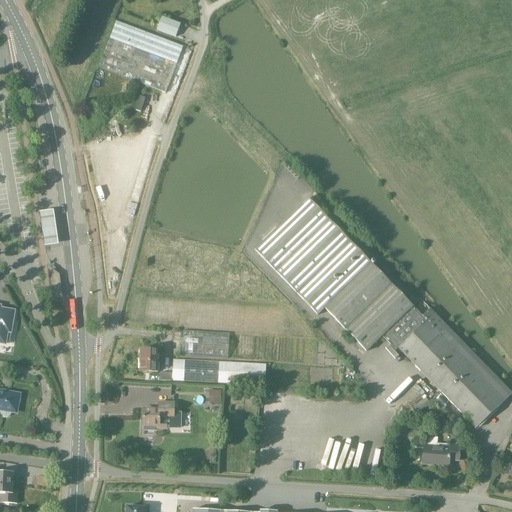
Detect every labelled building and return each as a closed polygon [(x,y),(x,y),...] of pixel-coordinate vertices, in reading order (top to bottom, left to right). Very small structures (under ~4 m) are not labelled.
[(162,18),(157,30),(118,15),(98,68),(166,93),(185,41),(176,37),(181,25),(162,18)] [(366,352),(382,336),(396,351),(399,348),(477,428),(511,394),(511,393),(430,309),(422,317),(308,199),(255,250),(317,315),(324,308),(366,352)] [(60,244),(55,208),(40,210),(45,246),(60,244)] [(49,276),(52,299),(63,297),(59,274),(49,276)] [(0,342),(5,343),(7,332),(10,332),(11,329),(12,329),(13,321),(12,321),(14,312),(12,311),(12,310),(5,309),(4,310),(3,310),(3,311),(0,310),(0,342)] [(156,372),(156,351),(158,351),(158,350),(140,350),(140,372),(158,372),(156,372)] [(266,365),(179,361),(173,360),(172,374),(160,373),(160,380),(265,386),(266,365)] [(9,394),(0,392),(0,409),(1,410),(1,411),(1,414),(3,416),(5,417),(8,417),(10,415),(11,413),(11,412),(16,412),(17,404),(19,403),(20,399),(18,397),(19,395),(17,395),(16,393),(11,392),(9,394)] [(174,404),(159,404),(159,410),(143,409),(143,425),(156,425),(156,428),(167,428),(167,417),(174,418),(174,404)] [(412,409),(406,414),(410,419),(416,413),(412,409)] [(424,454),(422,464),(449,467),(449,461),(459,461),(460,446),(438,445),(438,438),(426,437),(425,445),(416,444),(415,454),(424,454)] [(0,485),(12,487),(13,474),(0,472),(0,485)] [(0,500),(0,501),(0,504),(16,504),(16,492),(12,492),(12,487),(0,485),(0,500)]
